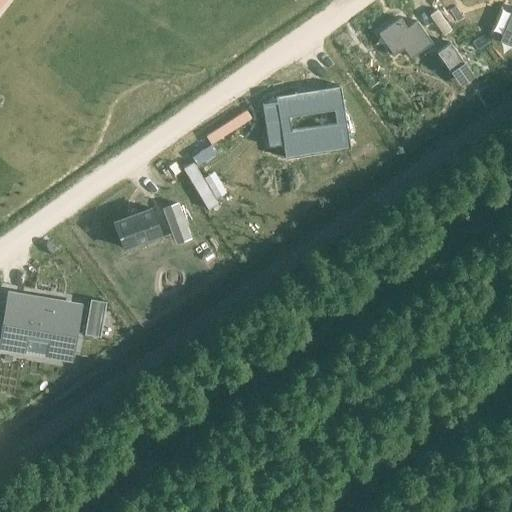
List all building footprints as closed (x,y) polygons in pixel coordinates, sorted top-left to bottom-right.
[(511,11),(500,40),(511,44),(511,11)] [(410,20),(389,35),(404,56),(413,49),(420,59),(442,44),(427,22),(417,29),(410,20)] [(460,46),(448,54),(461,72),(473,64),(460,46)] [(276,103),(262,105),(268,146),(283,144),(285,158),(287,158),(286,153),(347,144),(348,148),(350,148),(340,86),(338,86),(338,88),(296,95),(296,92),(294,93),(295,100),(278,103),(277,98),(276,98),(276,103)] [(152,208),(113,223),(122,247),(161,233),(152,208)] [(10,294),(1,347),(25,351),(27,336),(48,339),(45,354),(69,359),(78,305),(10,294)] [(105,302),(90,299),(84,335),(99,338),(105,302)]
